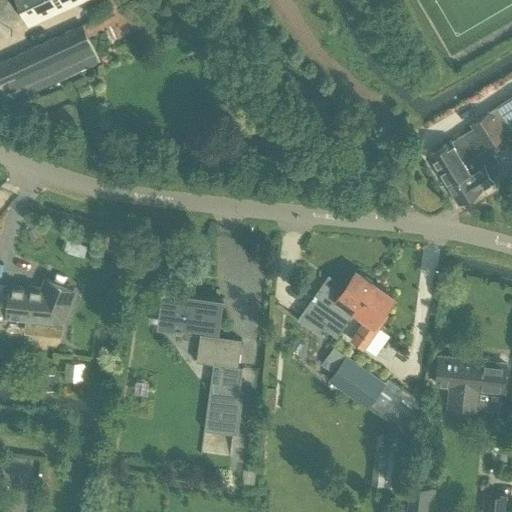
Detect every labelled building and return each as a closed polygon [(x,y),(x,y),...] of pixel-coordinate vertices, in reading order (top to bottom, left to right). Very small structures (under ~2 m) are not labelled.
[(0,0),(0,33),(14,33),(12,0),(0,0)] [(19,0),(30,22),(78,0),(19,0)] [(99,62),(82,24),(0,62),(0,85),(8,103),(99,62)] [(464,133),(429,155),(447,185),(470,172),(463,161),(476,153),(486,147),(488,145),(501,137),(511,130),(511,95),(505,100),(488,110),(488,111),(470,123),(473,127),(464,133)] [(470,172),(447,185),(458,202),(480,188),(493,180),(491,177),(496,174),(491,165),(494,163),(492,159),(495,156),(488,145),(486,147),(476,153),(463,161),(470,172)] [(323,281),(302,312),(336,337),(354,312),(355,313),(375,284),(355,270),(339,293),(323,281)] [(0,320),(5,321),(5,317),(26,319),(25,331),(61,334),(62,323),(75,289),(44,278),(43,287),(9,283),(7,299),(0,298),(0,320)] [(375,284),(355,313),(366,320),(352,340),(363,348),(364,346),(375,354),(389,335),(378,327),(381,322),(377,319),(393,296),(375,284)] [(180,325),(204,328),(203,334),(200,333),(196,361),(212,363),(238,367),(242,339),(209,334),(209,329),(218,331),(223,297),(161,288),(156,325),(174,328),(175,322),(181,322),(180,325)] [(334,372),(328,379),(330,381),(347,356),(334,347),(323,364),(334,372)] [(330,381),(367,407),(385,383),(347,356),(330,381)] [(448,406),(475,409),(477,388),(502,391),(505,363),(439,356),(436,384),(450,385),(448,406)] [(67,360),(66,376),(83,378),(85,361),(67,360)] [(210,385),(204,424),(205,424),(233,428),(234,428),(239,394),(242,368),(238,367),(221,365),(218,386),(210,385)] [(371,484),(396,487),(402,436),(376,434),(371,484)] [(426,511),(429,489),(410,487),(407,511),(426,511)] [(484,511),(501,511),(503,497),(487,495),(484,511)]
